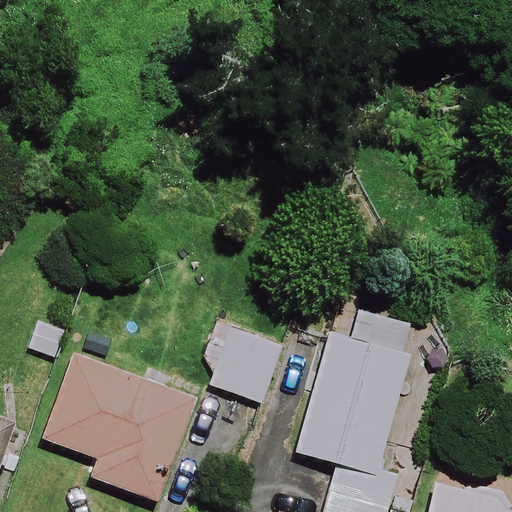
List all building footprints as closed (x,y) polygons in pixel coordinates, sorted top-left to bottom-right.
[(68,327),(41,317),(32,344),(59,353),(68,327)] [(287,339),(236,321),(216,379),(267,397),(287,339)] [(393,511),(407,466),(384,460),(417,347),(337,323),(302,443),(343,455),(326,511),(315,511),(287,504),(284,511),(393,511)] [(184,359),(120,336),(110,362),(79,351),(49,435),(103,454),(96,474),(163,497),(199,395),(174,386),(184,359)] [(0,480),(22,416),(0,408),(0,480)]
